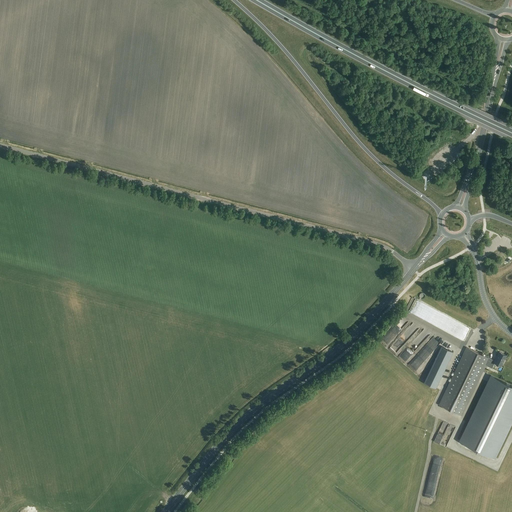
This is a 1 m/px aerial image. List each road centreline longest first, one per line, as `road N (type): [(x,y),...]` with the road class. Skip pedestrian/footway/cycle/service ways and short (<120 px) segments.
road 1 (unclassified): [(413,270),(372,244),(0,146)]
road 2 (primary): [(165,511),(244,418),(338,348),(413,270)]
road 3 (trunk): [(232,0),(377,162),(442,214)]
road 4 (trunk): [(511,132),(256,0)]
road 5 (primary): [(460,209),(503,39)]
